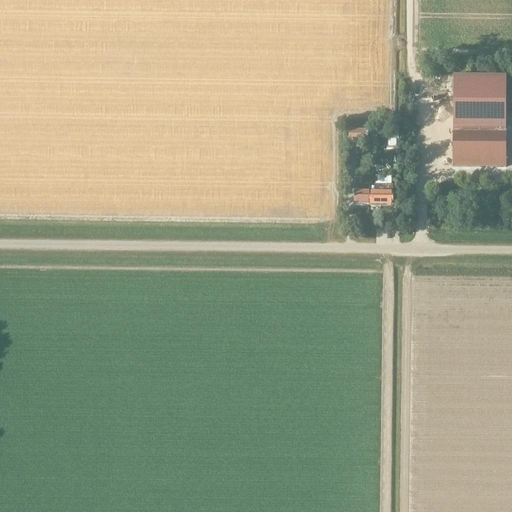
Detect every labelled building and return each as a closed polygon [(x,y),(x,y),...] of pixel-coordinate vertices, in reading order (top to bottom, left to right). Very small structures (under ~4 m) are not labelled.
[(453,131),(453,167),(506,167),(506,131),(506,80),(453,80),(453,131)] [(444,98),(452,98),(451,90),(443,91),(444,98)] [(368,143),(368,131),(349,131),(349,143),(368,143)] [(369,206),(369,185),(361,185),(361,179),(354,179),(354,206),(369,206)] [(393,206),(393,186),(369,185),(369,206),(393,206)]
